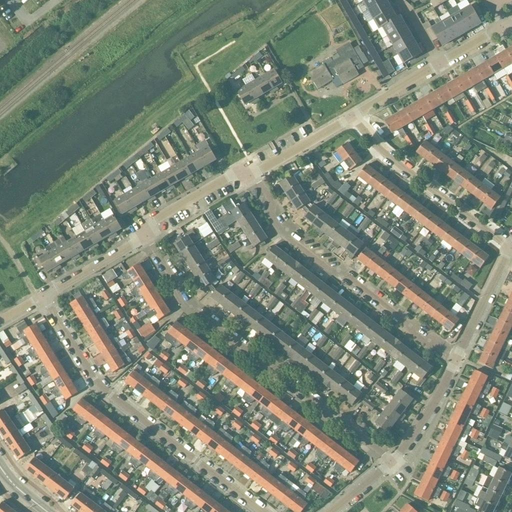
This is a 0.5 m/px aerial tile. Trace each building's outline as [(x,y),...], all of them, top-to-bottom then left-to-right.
[(338,0),(345,12),(350,9),(345,0),(338,0)] [(385,0),(365,0),(363,1),(369,10),(386,0),(385,0)] [(386,0),(369,10),(374,20),(391,10),(386,0)] [(433,9),(443,3),(441,0),(437,0),(431,4),(433,9)] [(469,5),(471,7),(461,12),(471,30),(481,24),(477,17),(482,14),(475,2),(469,5)] [(350,21),(356,18),(350,9),(345,12),(350,21)] [(391,10),(374,20),(379,28),(382,26),(383,27),(397,19),(396,18),(391,10)] [(451,18),(461,35),(471,30),(461,12),(451,18)] [(397,19),(383,27),(388,36),(405,26),(400,17),(396,18),(397,19)] [(350,21),(348,22),(353,32),(361,27),(356,18),(350,21)] [(461,35),(451,18),(442,23),(452,41),(461,35)] [(438,39),(442,46),(452,41),(442,23),(432,29),(431,27),(426,30),(433,42),(438,39)] [(405,26),(388,36),(393,45),(410,35),(405,26)] [(361,27),(353,32),(358,41),(361,39),(366,36),(361,27)] [(410,35),(393,45),(398,54),(416,44),(410,35)] [(366,36),(361,39),(366,48),(371,45),(366,36)] [(323,65),(308,74),(317,89),(333,80),(332,79),(338,76),(343,85),(358,75),(356,71),(363,67),(356,57),(360,54),(362,54),(358,46),(356,47),(352,50),(349,44),(336,51),(341,58),(333,62),(330,58),(322,63),(323,65)] [(416,44),(398,54),(404,64),(421,54),(416,44)] [(371,45),(366,48),(371,58),(377,55),(371,45)] [(511,61),(506,51),(496,57),(503,69),(511,64),(511,61)] [(382,64),(377,55),(371,58),(377,67),(382,64)] [(248,62),(251,66),(257,61),(254,57),(248,62)] [(496,57),(486,63),(493,75),(503,69),(496,57)] [(486,63),(476,69),(483,81),(492,75),(493,75),(486,63)] [(383,78),(388,75),(382,64),(377,67),(383,78)] [(476,69),(466,74),(473,87),(476,92),(477,94),(487,88),(486,86),(483,81),(476,69)] [(231,76),(234,79),(240,75),(237,70),(231,76)] [(275,70),(265,75),(274,92),(278,90),(277,87),(283,84),(275,70)] [(466,74),(456,80),(463,93),(473,87),(466,74)] [(256,81),(264,95),(269,91),(271,94),(274,92),(265,75),(256,81)] [(456,80),(445,86),(453,98),(463,93),(456,80)] [(256,81),(246,86),(256,103),(259,100),(258,98),(264,95),(256,81)] [(251,102),(252,105),(256,103),(246,86),(237,92),(245,106),(251,102)] [(445,86),(435,92),(443,104),(453,98),(445,86)] [(435,92),(425,98),(432,110),(443,104),(435,92)] [(425,98),(415,104),(422,116),(432,110),(425,98)] [(415,104),(405,110),(412,122),(422,116),(415,104)] [(473,105),(468,108),(472,113),(477,111),(473,105)] [(405,110),(395,115),(402,128),(412,122),(405,110)] [(445,114),(448,119),(453,117),(450,111),(445,114)] [(188,119),(184,115),(180,119),(182,123),(188,119)] [(395,115),(385,121),(392,134),(397,131),(402,139),(406,136),(402,128),(395,115)] [(451,125),(452,125),(455,128),(458,126),(456,122),(453,117),(448,119),(451,125)] [(174,124),(177,128),(182,123),(180,119),(174,124)] [(424,126),(428,131),(433,128),(430,123),(424,126)] [(454,130),(448,126),(442,130),(447,136),(454,130)] [(436,134),(433,128),(428,131),(431,137),(436,134)] [(157,138),(160,141),(165,137),(163,133),(157,138)] [(404,137),(407,143),(412,140),(409,135),(404,137)] [(463,137),(460,135),(457,138),(453,145),(455,147),(463,137)] [(461,141),(467,145),(468,144),(470,141),(465,137),(461,141)] [(407,143),(411,149),(416,145),(412,140),(407,143)] [(425,142),(416,153),(426,161),(434,149),(425,142)] [(348,143),(337,152),(344,161),(355,153),(348,143)] [(208,146),(199,152),(208,168),(212,166),(210,164),(216,160),(208,146)] [(146,147),(140,152),(143,155),(148,151),(146,147)] [(444,156),(434,149),(426,161),(435,168),(444,156)] [(208,168),(199,152),(189,157),(197,171),(203,168),(205,170),(208,168)] [(351,170),(362,162),(355,153),(344,161),(351,170)] [(444,156),(435,168),(444,175),(453,163),(444,156)] [(197,171),(189,157),(180,163),(190,179),(193,177),(192,174),(197,171)] [(301,160),(310,175),(316,172),(306,157),(301,160)] [(324,172),(336,163),(333,158),(328,162),(325,159),(318,164),(324,172)] [(123,166),(126,170),(131,165),(129,161),(123,166)] [(180,163),(171,168),(179,182),(184,179),(186,181),(190,179),(180,163)] [(462,170),(453,163),(444,175),(454,182),(462,170)] [(366,166),(358,177),(368,184),(376,173),(366,166)] [(123,172),(120,168),(112,175),(115,179),(123,172)] [(171,168),(161,173),(171,190),(175,188),(173,185),(179,182),(171,168)] [(503,175),(508,179),(511,173),(511,172),(507,169),(503,175)] [(143,170),(137,173),(142,182),(148,179),(143,170)] [(283,182),(279,185),(284,193),(298,184),(305,180),(301,173),(299,173),(297,170),(291,173),(293,175),(287,179),(285,176),(281,179),(283,182)] [(462,170),(454,182),(463,189),(472,177),(462,170)] [(171,190),(161,173),(152,179),(160,193),(166,189),(167,192),(171,190)] [(376,173),(368,184),(377,191),(386,180),(376,173)] [(106,180),(110,183),(115,179),(112,175),(106,180)] [(472,177),(463,189),(473,196),(481,184),(472,177)] [(152,179),(143,184),(152,201),(156,199),(154,196),(160,193),(152,179)] [(380,193),(375,199),(382,204),(386,198),(387,198),(395,187),(386,180),(377,191),(380,193)] [(311,185),(314,190),(320,186),(317,182),(311,185)] [(152,201),(143,184),(133,190),(141,204),(147,200),(148,203),(152,201)] [(298,184),(284,193),(281,195),(283,199),(287,197),(290,202),(304,193),(298,184)] [(491,191),(481,184),(473,196),(482,203),(491,191)] [(395,187),(387,198),(396,205),(404,194),(395,187)] [(141,204),(133,190),(124,195),(134,211),(137,209),(136,207),(141,204)] [(89,195),(91,198),(91,199),(97,195),(94,191),(89,195)] [(500,198),(491,191),(482,203),(492,210),(500,198)] [(349,200),(349,199),(354,203),(356,199),(352,196),(347,192),(344,196),(349,200)] [(304,193),(290,202),(296,211),(301,208),(304,211),(307,208),(304,206),(309,203),(310,202),(304,193)] [(404,194),(396,205),(405,212),(405,211),(413,200),(404,194)] [(114,201),(122,215),(128,211),(130,214),(134,211),(124,195),(114,201)] [(354,203),(358,206),(362,200),(358,196),(356,199),(354,203)] [(330,197),(326,203),(330,206),(335,200),(330,197)] [(231,224),(237,221),(250,212),(244,203),(237,208),(231,200),(222,206),(227,215),(229,218),(225,221),(227,224),(228,227),(231,224)] [(405,211),(405,212),(414,219),(423,208),(413,200),(405,211)] [(72,209),(74,212),(74,213),(80,208),(77,205),(72,209)] [(306,214),(303,218),(312,224),(322,212),(313,205),(312,206),(309,210),(307,208),(304,211),(306,214)] [(355,208),(350,205),(346,210),(351,213),(355,208)] [(379,217),(376,221),(381,225),(384,221),(391,211),(387,208),(380,217),(379,217)] [(423,208),(414,219),(424,226),(432,215),(423,208)] [(216,231),(221,228),(223,227),(219,220),(218,219),(217,217),(212,209),(209,211),(205,213),(216,231)] [(346,210),(342,215),(347,218),(351,213),(346,210)] [(250,212),(237,221),(242,230),(259,219),(257,216),(253,218),(250,212)] [(322,212),(312,224),(317,229),(315,233),(317,235),(330,219),(322,212)] [(113,215),(104,221),(113,237),(117,235),(116,233),(122,229),(113,215)] [(432,215),(424,226),(433,233),(442,222),(432,215)] [(371,221),(367,218),(363,222),(368,226),(371,221)] [(261,230),(258,224),(261,222),(259,219),(242,230),(248,239),(261,230)] [(330,219),(317,235),(320,237),(323,234),(328,238),(338,225),(330,219)] [(113,237),(104,221),(95,226),(103,240),(108,237),(110,239),(113,237)] [(363,222),(359,228),(363,231),(368,226),(363,222)] [(442,222),(433,233),(443,240),(451,229),(442,222)] [(227,224),(221,228),(224,233),(230,229),(228,227),(227,224)] [(338,225),(328,238),(333,242),(331,245),(334,248),(346,232),(338,225)] [(97,243),(103,240),(95,226),(85,232),(95,248),(99,246),(97,243)] [(395,227),(391,232),(397,237),(397,236),(401,232),(395,227)] [(451,229),(443,240),(451,247),(452,247),(460,236),(451,229)] [(261,230),(248,239),(254,247),(259,244),(261,247),(265,244),(263,241),(267,239),(261,230)] [(85,232),(76,237),(84,251),(90,248),(91,250),(95,248),(85,232)] [(346,232),(334,248),(337,250),(340,247),(345,251),(354,238),(346,232)] [(380,239),(385,242),(387,240),(388,240),(391,236),(385,232),(380,239)] [(405,243),(408,239),(402,235),(399,239),(405,243)] [(193,245),(189,238),(188,236),(186,237),(186,238),(182,240),(181,237),(176,240),(178,242),(174,245),(180,253),(193,245)] [(460,236),(452,247),(461,254),(470,243),(460,236)] [(84,251),(76,237),(67,242),(76,259),(80,257),(78,254),(84,251)] [(354,238),(345,251),(349,255),(347,258),(351,261),(353,257),(363,245),(354,238)] [(217,239),(212,243),(215,247),(220,244),(217,239)] [(430,248),(433,243),(429,239),(425,244),(430,248)] [(67,242),(57,248),(65,262),(71,258),(72,261),(76,259),(67,242)] [(236,250),(241,247),(238,242),(232,245),(236,250)] [(470,243),(461,254),(471,261),(479,250),(470,243)] [(193,245),(180,253),(183,259),(180,262),(182,264),(199,253),(193,245)] [(227,249),(230,254),(236,250),(232,245),(227,249)] [(50,246),(45,249),(48,253),(57,270),(61,267),(60,265),(65,262),(57,248),(52,250),(50,246)] [(268,254),(264,259),(273,265),(282,253),(282,252),(274,246),(271,250),(269,248),(265,252),(268,254)] [(367,267),(376,274),(384,263),(385,262),(380,257),(386,249),(382,246),(375,256),(367,267)] [(282,253),(273,265),(281,272),(291,259),(286,255),(288,251),(285,249),(282,252),(282,253)] [(366,249),(357,260),(367,267),(375,256),(366,249)] [(479,250),(471,261),(480,269),(489,258),(479,250)] [(44,269),(46,273),(52,269),(54,272),(57,270),(48,253),(38,259),(37,256),(32,259),(38,272),(44,269)] [(199,253),(182,264),(184,267),(188,265),(191,271),(205,262),(199,253)] [(229,257),(223,260),(226,265),(231,261),(229,257)] [(291,259),(281,272),(289,278),(302,262),(299,260),(296,263),(291,259)] [(223,260),(218,264),(220,268),(226,265),(223,260)] [(419,266),(423,269),(427,264),(423,261),(419,266)] [(205,262),(191,271),(195,276),(191,279),(193,282),(197,280),(210,271),(205,262)] [(302,262),(289,278),(291,280),(297,285),(307,272),(302,268),(304,264),(302,262)] [(376,274),(385,281),(394,270),(384,263),(376,274)] [(124,279),(125,279),(131,277),(134,281),(146,274),(139,264),(121,275),(124,279)] [(394,270),(385,281),(394,289),(403,278),(394,270)] [(210,271),(197,280),(203,289),(207,286),(210,290),(213,287),(210,284),(216,280),(210,271)] [(245,275),(241,272),(237,277),(241,280),(245,275)] [(307,272),(297,285),(299,286),(306,291),(318,275),(316,273),(312,276),(307,272)] [(136,285),(131,291),(134,295),(152,283),(146,274),(134,281),(136,285)] [(453,274),(450,278),(455,282),(458,278),(453,274)] [(318,275),(306,291),(310,295),(314,297),(324,285),(319,281),(321,277),(318,275)] [(262,276),(257,281),(262,284),(266,279),(262,276)] [(237,277),(233,282),(237,285),(241,280),(237,277)] [(394,289),(404,296),(412,285),(403,278),(394,289)] [(465,280),(463,281),(458,278),(455,282),(460,285),(461,285),(469,291),(472,286),(465,280)] [(113,281),(107,284),(110,288),(113,294),(121,289),(117,284),(115,285),(115,284),(113,281)] [(158,293),(152,283),(134,295),(136,298),(143,296),(146,301),(158,293)] [(213,293),(209,297),(218,304),(228,291),(219,284),(215,290),(213,287),(210,290),(213,293)] [(262,288),(257,285),(253,290),(258,293),(262,288)] [(324,285),(314,297),(322,304),(335,288),(332,286),(329,289),(324,285)] [(404,296),(413,303),(421,292),(412,285),(404,296)] [(274,293),(278,297),(282,291),(278,288),(274,293)] [(335,288),(322,304),(331,310),(340,298),(335,294),(337,290),(335,288)] [(253,290),(249,295),(254,298),(258,293),(253,290)] [(228,291),(218,304),(224,308),(222,312),(224,313),(236,297),(228,291)] [(421,292),(413,303),(422,310),(431,299),(421,292)] [(148,306),(144,310),(146,314),(164,303),(158,293),(146,301),(149,305),(148,306)] [(470,297),(464,293),(456,304),(461,308),(470,297)] [(82,297),(70,304),(76,314),(94,303),(92,299),(85,301),(82,297)] [(236,297),(224,313),(227,316),(230,313),(235,317),(245,304),(236,297)] [(278,300),(274,297),(270,302),(274,305),(278,300)] [(340,298),(331,310),(339,317),(351,301),(348,298),(345,302),(340,298)] [(440,306),(431,299),(422,310),(431,317),(440,306)] [(351,301),(339,317),(347,323),(357,311),(353,307),(352,307),(354,303),(351,301)] [(270,302),(266,307),(270,311),(274,305),(270,302)] [(294,309),(301,314),(303,311),(306,307),(300,302),(298,304),(294,309)] [(94,303),(76,314),(83,324),(94,317),(92,312),(97,307),(94,303)] [(170,313),(164,303),(146,314),(147,314),(150,319),(155,315),(159,320),(170,313)] [(245,304),(235,317),(240,321),(238,324),(240,326),(253,310),(245,304)] [(449,314),(440,306),(431,317),(441,325),(449,314)] [(315,317),(319,312),(315,309),(311,314),(315,317)] [(253,310),(240,326),(244,329),(246,326),(251,329),(261,316),(253,310)] [(295,313),(290,310),(287,315),(291,318),(295,313)] [(511,314),(504,310),(499,321),(511,327),(511,326),(511,314)] [(357,311),(347,323),(355,330),(365,317),(368,314),(365,311),(362,314),(357,311)] [(307,319),(312,323),(315,317),(311,314),(307,319)] [(450,332),(459,321),(449,314),(441,325),(450,332)] [(287,315),(282,320),(287,323),(291,318),(287,315)] [(261,316),(251,329),(257,334),(255,337),(257,339),(269,323),(261,316)] [(83,324),(89,334),(107,323),(105,319),(97,321),(94,317),(83,324)] [(365,317),(355,330),(364,336),(373,324),(365,317)] [(332,330),(336,325),(332,321),(328,326),(332,330)] [(499,321),(494,332),(506,338),(507,337),(511,327),(499,321)] [(23,332),(28,328),(24,322),(16,327),(20,334),(23,332)] [(167,333),(165,336),(165,340),(168,343),(172,345),(185,329),(176,322),(167,333)] [(311,326),(307,322),(303,327),(308,331),(311,326)] [(109,327),(107,323),(89,334),(95,343),(106,336),(104,332),(109,327)] [(143,338),(155,330),(149,323),(137,330),(143,338)] [(269,323),(257,339),(260,341),(263,339),(268,342),(278,329),(269,323)] [(23,332),(18,335),(20,340),(27,337),(29,342),(42,334),(35,324),(23,332)] [(373,324),(364,336),(371,342),(372,343),(382,330),(381,330),(373,324)] [(324,331),(328,335),(332,330),(328,326),(324,331)] [(365,347),(361,350),(366,354),(369,350),(371,352),(376,346),(380,349),(390,336),(388,335),(385,332),(387,328),(384,326),(381,330),(382,330),(372,343),(371,342),(367,348),(365,347)] [(303,327),(299,333),(304,336),(308,331),(303,327)] [(185,329),(172,345),(176,349),(182,344),(186,347),(194,336),(185,329)] [(278,329),(268,342),(273,346),(271,350),(273,352),(286,335),(278,329)] [(494,332),(488,342),(501,348),(504,343),(506,338),(494,332)] [(32,346),(28,351),(30,355),(48,344),(42,334),(29,342),(32,346)] [(350,341),(353,337),(348,334),(344,339),(349,342),(350,341)] [(152,349),(160,340),(154,335),(146,345),(152,349)] [(286,335),(273,352),(277,354),(279,351),(284,355),(294,342),(286,335)] [(328,339),(323,335),(320,340),(324,344),(328,339)] [(106,336),(95,343),(101,353),(118,342),(117,338),(109,341),(106,336)] [(194,336),(186,347),(190,351),(188,358),(191,360),(203,343),(194,336)] [(390,336),(380,349),(389,355),(401,339),(398,337),(395,340),(390,336)] [(129,343),(131,348),(140,342),(137,338),(129,343)] [(340,344),(345,348),(349,342),(344,339),(340,344)] [(401,339),(389,355),(397,362),(407,349),(405,348),(401,345),(403,341),(401,339)] [(320,340),(316,345),(320,349),(324,344),(320,340)] [(356,346),(350,341),(349,342),(345,348),(351,352),(356,346)] [(118,342),(101,353),(107,363),(119,356),(122,354),(124,352),(129,349),(131,348),(129,343),(127,344),(122,348),(121,346),(118,342)] [(140,342),(131,348),(129,349),(132,353),(137,350),(143,346),(140,342)] [(294,342),(284,355),(290,359),(288,363),(290,364),(302,348),(294,342)] [(488,342),(483,353),(502,362),(505,356),(499,354),(501,348),(488,342)] [(203,343),(191,360),(194,363),(200,358),(204,361),(212,350),(203,343)] [(48,344),(30,355),(32,359),(39,357),(41,361),(53,354),(48,344)] [(360,349),(356,346),(351,352),(355,355),(360,349)] [(302,348),(290,364),(293,367),(296,364),(301,368),(311,355),(302,348)] [(344,351),(340,348),(336,353),(341,356),(344,351)] [(407,349),(397,362),(405,368),(418,352),(414,350),(411,353),(407,349)] [(212,350),(204,361),(208,365),(205,371),(209,374),(221,357),(212,350)] [(366,354),(361,350),(357,357),(361,360),(366,354)] [(144,357),(148,361),(152,356),(147,352),(144,357)] [(418,352),(405,368),(413,375),(423,362),(422,362),(417,358),(420,354),(418,352)] [(166,361),(170,356),(166,353),(162,358),(166,361)] [(336,353),(332,358),(337,361),(341,356),(336,353)] [(483,353),(478,363),(491,370),(494,363),(500,366),(502,362),(483,353)] [(7,365),(11,362),(5,354),(1,357),(7,365)] [(44,366),(40,371),(42,374),(59,363),(53,354),(41,361),(44,366)] [(311,355),(301,368),(306,372),(304,375),(307,377),(319,361),(311,355)] [(119,356),(107,363),(113,373),(125,366),(131,362),(129,358),(128,358),(122,360),(119,356)] [(221,357),(209,374),(213,377),(218,372),(222,375),(230,364),(221,357)] [(386,363),(381,359),(378,364),(382,368),(386,363)] [(319,361),(307,377),(310,380),(313,377),(317,380),(327,367),(319,361)] [(361,364),(357,361),(353,366),(357,369),(361,364)] [(423,362),(413,375),(419,379),(415,384),(420,388),(426,380),(424,378),(425,376),(428,379),(431,374),(429,372),(432,369),(423,362)] [(59,363),(42,374),(44,379),(51,377),(53,381),(65,373),(59,363)] [(230,364),(222,375),(227,378),(224,385),(227,387),(240,371),(230,364)] [(373,370),(383,378),(386,374),(380,370),(382,368),(378,364),(373,370)] [(133,371),(125,382),(134,389),(143,378),(139,375),(142,368),(138,365),(134,371),(133,371)] [(9,369),(15,377),(19,375),(13,366),(9,369)] [(166,375),(170,369),(166,366),(162,372),(166,375)] [(353,366),(349,371),(353,374),(357,369),(353,366)] [(185,367),(181,373),(184,376),(184,375),(189,370),(185,367)] [(327,367),(317,380),(323,385),(321,388),(323,390),(336,374),(327,367)] [(31,374),(28,370),(23,373),(25,378),(31,374)] [(240,371),(227,387),(231,390),(237,386),(240,389),(249,378),(240,371)] [(403,374),(399,371),(395,376),(400,379),(403,374)] [(487,377),(474,371),(469,382),(489,391),(491,386),(488,385),(489,383),(485,381),(487,377)] [(56,386),(52,390),(53,394),(71,383),(65,373),(53,381),(56,386)] [(336,374),(323,390),(326,393),(329,390),(334,393),(344,380),(336,374)] [(24,383),(19,375),(15,377),(20,386),(14,390),(17,395),(27,389),(24,384),(24,383)] [(395,376),(393,378),(391,381),(391,382),(395,385),(400,379),(395,376)] [(143,378),(134,389),(143,396),(156,379),(153,377),(148,381),(143,378)] [(31,387),(37,382),(35,378),(28,382),(31,387)] [(249,378),(240,389),(245,393),(242,399),(245,401),(258,385),(249,378)] [(156,379),(143,396),(152,403),(161,392),(157,389),(160,382),(156,379)] [(188,383),(185,380),(180,386),(184,389),(188,383)] [(344,380),(334,393),(339,397),(337,401),(340,403),(343,400),(342,399),(352,386),(344,380)] [(202,390),(207,384),(203,381),(199,387),(202,390)] [(378,382),(375,386),(379,390),(380,390),(383,386),(382,386),(378,382)] [(489,391),(469,382),(464,392),(477,398),(480,393),(487,395),(489,391)] [(71,383),(53,394),(54,394),(56,398),(62,396),(65,401),(77,393),(71,383)] [(258,385),(245,401),(249,404),(255,400),(258,403),(267,392),(258,385)] [(352,386),(342,399),(343,400),(351,406),(353,402),(356,405),(359,400),(358,400),(366,389),(365,388),(363,387),(359,392),(352,386)] [(383,386),(380,390),(385,394),(388,391),(383,386)] [(28,397),(34,405),(38,403),(32,394),(31,394),(27,389),(17,395),(21,401),(28,397)] [(410,403),(414,405),(416,402),(413,399),(399,389),(393,398),(406,408),(410,403)] [(161,392),(152,403),(162,410),(174,393),(171,391),(166,395),(161,392)] [(267,392),(258,403),(263,406),(260,413),(263,415),(276,399),(267,392)] [(475,403),(477,398),(464,392),(459,402),(479,412),(481,407),(475,403)] [(174,393),(162,410),(171,417),(179,406),(176,403),(178,396),(174,393)] [(203,403),(207,397),(203,394),(199,400),(203,403)] [(221,404),(225,398),(221,395),(217,401),(221,404)] [(362,411),(365,406),(366,407),(370,402),(365,398),(361,403),(357,409),(362,411)] [(393,398),(387,406),(403,419),(406,416),(402,413),(406,408),(393,398)] [(82,399),(73,410),(78,414),(75,421),(78,423),(91,406),(82,399)] [(276,399),(263,415),(268,418),(273,414),(277,417),(285,406),(276,399)] [(372,411),(373,409),(376,406),(370,402),(366,407),(372,411)] [(459,402),(454,413),(467,419),(470,414),(477,415),(479,412),(459,402)] [(39,413),(43,411),(38,403),(34,405),(39,413)] [(179,406),(171,417),(180,424),(193,407),(189,405),(184,409),(179,406)] [(91,406),(78,423),(82,426),(88,421),(91,424),(100,413),(91,406)] [(277,417),(273,422),(273,423),(279,427),(282,429),(294,413),(285,406),(277,417)] [(387,406),(380,415),(393,425),(398,419),(401,422),(403,419),(387,406)] [(193,407),(180,424),(189,431),(198,420),(194,417),(197,410),(193,407)] [(244,412),(240,409),(235,415),(239,418),(244,412)] [(3,410),(0,412),(0,427),(13,419),(11,416),(8,418),(3,410)] [(100,413),(91,424),(96,427),(93,435),(96,437),(109,420),(100,413)] [(294,413),(282,429),(286,432),(291,428),(295,431),(303,420),(294,413)] [(454,413),(449,423),(469,432),(471,428),(465,423),(467,419),(454,413)] [(41,417),(47,426),(51,423),(45,414),(41,417)] [(380,415),(374,423),(380,427),(377,430),(382,433),(384,430),(387,433),(393,425),(380,415)] [(13,419),(0,427),(0,432),(5,439),(17,431),(12,424),(15,422),(13,419)] [(198,420),(189,431),(198,438),(211,421),(208,419),(202,423),(198,420)] [(109,420),(96,437),(100,440),(106,435),(110,438),(118,427),(109,420)] [(303,420),(295,431),(299,434),(297,441),(300,443),(312,427),(303,420)] [(211,421),(198,438),(207,445),(216,434),(212,431),(215,424),(212,422),(211,421)] [(239,431),(243,425),(239,422),(235,428),(239,431)] [(57,431),(51,423),(47,426),(53,435),(55,437),(58,433),(57,431)] [(262,426),(258,423),(253,429),(257,431),(262,426)] [(457,440),(464,443),(469,432),(449,423),(444,433),(457,439),(457,440)] [(488,433),(499,438),(501,434),(503,429),(493,424),(490,429),(488,433)] [(110,438),(105,444),(111,449),(114,451),(127,434),(118,427),(110,438)] [(312,427),(300,443),(304,447),(310,442),(313,445),(321,434),(312,427)] [(216,434),(207,445),(216,452),(229,435),(221,429),(217,434),(216,434)] [(17,431),(5,439),(11,449),(26,440),(24,437),(22,438),(17,431)] [(71,431),(67,437),(71,440),(75,434),(71,431)] [(61,444),(62,444),(65,440),(59,434),(58,433),(55,437),(57,439),(61,444)] [(444,433),(439,443),(459,453),(461,449),(455,444),(457,440),(457,439),(444,433)] [(127,434),(114,451),(118,454),(124,449),(128,452),(136,441),(127,434)] [(321,434),(313,445),(318,449),(315,455),(318,457),(331,441),(321,434)] [(229,435),(216,452),(225,459),(234,448),(230,445),(233,438),(229,435)] [(257,445),(262,439),(258,436),(253,442),(257,445)] [(280,440),(276,437),(272,442),(276,445),(280,440)] [(503,444),(511,448),(511,438),(511,439),(506,437),(503,444)] [(26,440),(11,449),(18,460),(31,452),(30,451),(26,444),(28,442),(26,440)] [(67,442),(65,440),(62,444),(69,450),(72,446),(67,442)] [(136,441),(128,452),(133,456),(130,463),(133,465),(146,448),(136,441)] [(331,441),(318,457),(322,461),(328,456),(331,459),(340,448),(331,441)] [(434,454),(447,460),(449,455),(457,457),(459,453),(439,443),(434,454)] [(503,458),(511,462),(511,448),(503,444),(501,449),(506,451),(503,458)] [(93,448),(90,445),(85,451),(89,454),(93,448)] [(234,448),(225,459),(235,466),(248,449),(244,447),(239,451),(234,448)] [(482,447),(479,453),(480,453),(492,459),(498,461),(500,462),(503,457),(482,447)] [(146,448),(133,465),(137,468),(142,463),(146,466),(155,455),(146,448)] [(340,448),(331,459),(336,462),(333,469),(336,471),(349,455),(340,448)] [(76,449),(73,453),(81,459),(84,455),(76,449)] [(248,449),(235,466),(244,473),(252,462),(249,459),(251,452),(248,449)] [(275,459),(280,453),(276,450),(272,456),(275,459)] [(294,460),(298,454),(294,451),(290,456),(294,460)] [(480,453),(477,459),(495,467),(498,461),(492,459),(480,453)] [(449,474),(451,469),(445,465),(447,460),(434,454),(429,464),(449,474)] [(84,455),(81,459),(87,464),(82,470),(83,471),(89,476),(97,465),(84,455)] [(155,455),(146,466),(150,470),(148,477),(151,479),(164,462),(155,455)] [(349,455),(336,471),(341,475),(346,470),(350,473),(358,462),(349,455)] [(25,470),(35,478),(47,463),(44,461),(42,464),(35,458),(25,470)] [(107,468),(111,462),(108,459),(103,465),(107,468)] [(252,462),(244,473),(253,480),(266,463),(262,460),(260,464),(257,462),(256,464),(252,462)] [(164,462),(151,479),(155,482),(160,477),(164,480),(173,469),(164,462)] [(35,478),(45,486),(54,474),(47,468),(50,465),(47,463),(35,478)] [(266,463),(253,480),(262,487),(271,476),(267,473),(270,466),(266,463)] [(294,473),(298,467),(294,464),(290,470),(294,473)] [(439,476),(447,478),(449,474),(429,464),(424,474),(437,480),(439,476)] [(97,465),(89,476),(94,480),(99,473),(108,479),(111,475),(97,465)] [(316,468),(312,465),(308,470),(312,473),(316,468)] [(471,468),(471,469),(466,479),(474,483),(480,472),(471,468)] [(498,468),(493,479),(506,485),(511,474),(498,468)] [(169,484),(166,491),(169,493),(182,476),(173,469),(164,480),(169,484)] [(130,476),(126,473),(122,479),(126,482),(130,476)] [(61,479),(54,474),(45,486),(55,493),(66,478),(63,476),(61,479)] [(437,480),(424,474),(419,485),(439,494),(441,490),(435,485),(437,480)] [(111,475),(108,479),(116,485),(118,481),(111,475)] [(271,476),(262,487),(271,494),(284,477),(281,475),(275,479),(271,476)] [(191,483),(182,476),(169,493),(170,494),(173,496),(179,492),(182,494),(191,483)] [(482,487),(500,496),(506,485),(493,479),(487,476),(482,487)] [(284,477),(271,494),(280,501),(289,490),(285,487),(287,480),(284,477)] [(69,481),(66,478),(55,493),(65,501),(74,489),(67,483),(69,481)] [(312,487),(316,481),(312,478),(308,484),(312,487)] [(330,488),(335,482),(330,479),(326,484),(330,488)] [(463,484),(471,488),(474,483),(466,479),(463,484)] [(191,483),(182,494),(187,498),(184,505),(187,507),(200,490),(191,483)] [(122,485),(119,488),(127,494),(130,490),(122,485)] [(414,495),(427,501),(429,497),(437,498),(439,494),(419,485),(414,495)] [(144,496),(148,491),(148,490),(145,488),(144,487),(140,493),(144,496)] [(482,487),(477,498),(495,507),(500,496),(482,487)] [(80,494),(71,506),(79,511),(82,511),(93,499),(92,499),(95,495),(86,488),(81,494),(80,494)] [(289,490),(280,501),(289,508),(302,491),(299,489),(293,493),(289,490)] [(130,490),(127,494),(135,500),(138,497),(138,496),(130,490)] [(146,497),(150,500),(155,494),(155,493),(151,490),(150,492),(146,497)] [(170,494),(169,493),(166,491),(164,490),(158,497),(155,494),(150,500),(151,501),(155,504),(155,505),(158,507),(163,501),(163,502),(170,494)] [(200,490),(187,507),(191,510),(197,506),(201,509),(209,497),(200,490)] [(302,491),(289,508),(294,511),(301,511),(307,504),(303,501),(306,494),(302,491)] [(209,497),(201,509),(205,511),(212,511),(218,504),(209,497)] [(477,511),(492,511),(495,507),(477,498),(474,506),(479,508),(477,511)] [(93,499),(82,511),(97,511),(100,509),(94,504),(96,501),(93,499)] [(453,506),(458,508),(458,509),(464,511),(475,511),(476,511),(470,508),(470,506),(457,500),(453,506)] [(166,504),(163,502),(163,501),(158,507),(162,510),(165,506),(166,504)] [(0,511),(8,511),(11,510),(0,502),(0,511)]
